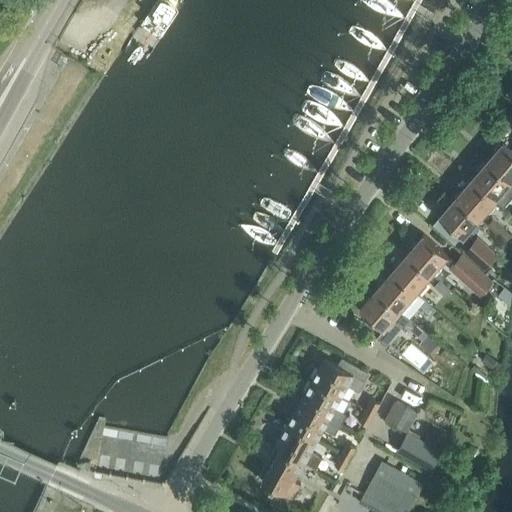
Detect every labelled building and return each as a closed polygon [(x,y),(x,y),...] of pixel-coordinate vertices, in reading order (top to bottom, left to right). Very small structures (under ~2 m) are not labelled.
[(487,161),(511,181),(511,180),(511,149),(503,142),(487,161)] [(471,179),(495,199),(511,181),(487,161),(471,179)] [(455,197),(480,218),(495,199),(471,179),(455,197)] [(480,218),(455,197),(439,215),(463,236),(480,218)] [(504,228),(493,218),(487,225),(498,235),(504,228)] [(408,252),(432,273),(448,254),(424,234),(408,252)] [(478,237),(465,251),(484,267),(496,253),(478,237)] [(393,270),(416,291),(432,273),(408,252),(393,270)] [(463,254),(451,268),(480,294),(492,280),(463,254)] [(377,289),(409,317),(419,306),(428,314),(434,308),(415,292),(416,291),(393,270),(377,289)] [(450,289),(439,280),(434,287),(445,296),(450,289)] [(384,328),(393,317),(402,325),(403,324),(422,340),(419,344),(429,353),(438,343),(409,317),(377,289),(361,307),(384,328)] [(412,343),(406,352),(428,368),(435,359),(412,343)] [(488,355),(482,362),(491,369),(496,361),(492,358),(488,355)] [(325,357),(312,379),(349,399),(355,388),(360,391),(365,380),(369,373),(341,357),(338,364),(325,357)] [(300,401),(341,423),(347,413),(335,407),(341,396),(349,400),(349,399),(312,379),(300,401)] [(367,409),(375,414),(382,402),(374,398),(367,409)] [(407,430),(418,410),(395,398),(385,418),(407,430)] [(288,422),(317,439),(324,427),(335,433),(341,423),(300,401),(288,422)] [(375,414),(367,409),(360,421),(368,425),(375,414)] [(281,447),(305,460),(317,466),(322,457),(311,451),(317,439),(288,422),(275,445),(281,448),(281,447)] [(432,467),(441,449),(409,431),(402,442),(413,448),(410,455),(432,467)] [(348,442),(341,453),(350,458),(356,447),(348,442)] [(281,447),(281,448),(262,480),(293,498),(302,482),(295,478),(305,460),(281,447)] [(344,469),(350,458),(341,453),(335,464),(344,469)] [(399,484),(415,493),(422,482),(381,460),(375,472),(398,485),(399,484)] [(398,485),(375,472),(368,485),(389,497),(385,504),(377,500),(377,501),(396,511),(404,511),(415,493),(399,484),(398,485)] [(396,511),(377,501),(371,510),(374,511),(396,511)]
